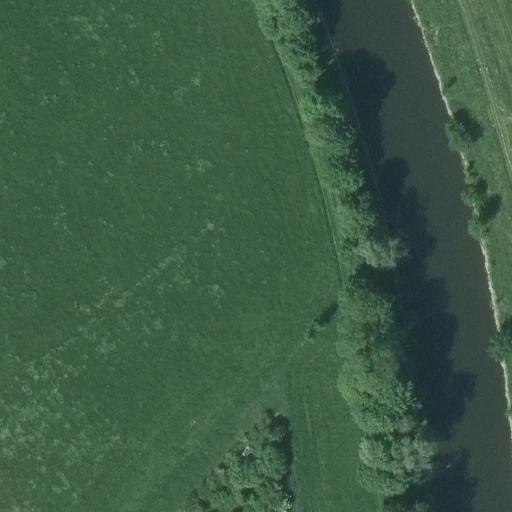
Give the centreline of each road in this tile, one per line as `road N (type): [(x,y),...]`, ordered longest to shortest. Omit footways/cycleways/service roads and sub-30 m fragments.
road 1 (track): [(256,0),(293,85),(343,268),(381,511)]
road 2 (track): [(511,123),(474,0)]
